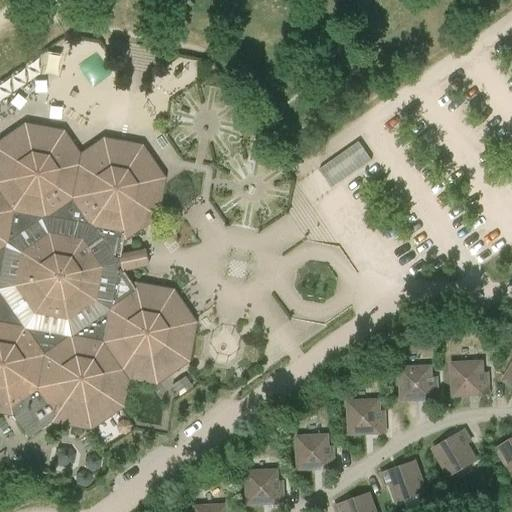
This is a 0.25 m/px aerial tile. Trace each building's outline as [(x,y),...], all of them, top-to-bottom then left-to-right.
[(194,76),(194,57),(178,57),(177,76),(194,76)] [(0,405),(8,407),(11,417),(27,439),(49,424),(55,416),(88,422),(115,402),(116,400),(119,381),(119,379),(121,370),(153,376),(181,357),(187,324),(168,297),(136,291),(121,269),(135,267),(133,260),(132,254),(118,257),(123,231),(149,213),(155,180),(136,152),(103,146),(76,165),(58,138),(25,132),(0,148),(0,405)] [(354,144),(328,164),(319,170),(331,188),(341,182),(371,160),(360,144),(358,141),(354,144)] [(452,396),(488,394),(488,381),(482,381),(481,362),(451,364),(452,396)] [(511,364),(503,380),(511,385),(511,364)] [(401,401),(437,399),(436,385),(431,386),(430,367),(400,369),(401,401)] [(184,375),(170,385),(177,396),(191,386),(184,375)] [(349,434),(385,432),(384,419),(379,419),(378,401),(348,402),(349,434)] [(449,476),(475,460),(466,444),(470,442),(463,430),(433,449),(449,476)] [(298,469),(334,467),(333,454),(328,454),(327,435),(297,437),(298,469)] [(511,475),(511,438),(496,448),(511,475)] [(396,502),(425,492),(414,462),(381,474),(385,486),(390,484),(396,502)] [(247,503),(283,502),(282,489),(277,489),(276,470),(246,471),(247,503)] [(374,511),(368,494),(335,506),(336,511),(374,511)]
